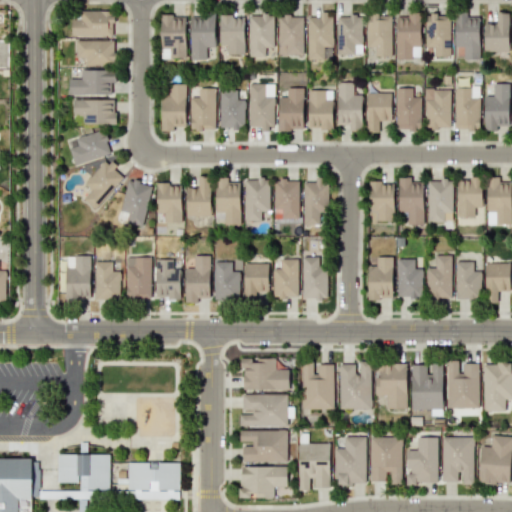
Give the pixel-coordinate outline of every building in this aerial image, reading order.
[(70,35),(112,36),(113,11),(80,10),(79,20),(71,19),(70,35)] [(395,16),(395,57),(419,58),(420,11),(407,11),(407,16),(395,16)] [(508,12),(496,12),(495,23),(483,22),(483,51),(507,51),(508,12)] [(424,47),(433,47),(433,56),(449,57),(450,13),(425,13),(424,47)] [(248,56),(265,56),(265,47),(272,47),(272,14),(248,14),(248,56)] [(322,58),(322,46),(332,46),(331,14),(306,14),(307,59),(322,58)] [(337,14),(336,54),(360,54),(361,15),(337,14)] [(366,14),(365,47),(374,47),(374,56),(390,56),(390,14),(366,14)] [(463,58),(478,58),(479,18),(466,18),(467,14),(454,14),(453,46),(463,47),(463,58)] [(185,57),(184,15),(159,15),(160,57),(185,57)] [(243,54),(244,15),(219,15),(218,44),(226,44),(226,54),(243,54)] [(189,58),(205,59),(205,46),(214,46),(214,16),(189,16),(189,58)] [(302,54),(302,16),(277,16),(277,44),(285,45),(284,54),(302,54)] [(85,65),(113,64),(113,39),(75,40),(75,57),(85,57),(85,65)] [(68,78),(68,94),(110,95),(110,82),(115,82),(115,70),(80,69),(80,78),(68,78)] [(361,94),(352,94),(351,81),(336,82),(337,124),(349,124),(349,128),(361,128),(361,94)] [(184,126),(185,84),(160,83),(160,130),(173,130),(173,126),(184,126)] [(264,83),(248,83),(247,126),(261,126),(261,130),(273,130),(274,95),(264,95),(264,83)] [(483,95),(483,130),(496,130),(496,126),(508,126),(508,83),(492,83),(492,95),(483,95)] [(478,86),(453,86),(454,129),(479,129),(478,86)] [(197,97),(190,97),(189,129),(214,130),(214,87),(197,87),(197,97)] [(278,96),(277,129),(302,129),(302,87),(286,87),(286,96),(278,96)] [(395,130),(419,130),(420,96),(411,96),(412,87),(395,87),(395,130)] [(450,128),(449,88),(423,89),(424,128),(450,128)] [(236,89),(219,89),(219,127),(243,128),(244,99),(236,99),(236,89)] [(331,128),(332,90),(307,90),(307,128),(331,128)] [(391,92),(366,92),(365,131),(378,132),(378,120),(390,120),(391,92)] [(82,115),(82,123),(113,124),(114,99),(72,98),(72,114),(82,115)] [(73,164),(110,153),(103,130),(75,138),(77,145),(68,148),(73,164)] [(93,209),(124,176),(106,159),(84,183),(90,189),(82,198),(93,209)] [(185,187),(185,215),(209,215),(209,176),(197,176),(197,187),(185,187)] [(511,224),(510,181),(498,182),(498,176),(485,176),(486,225),(511,224)] [(239,224),(238,182),(227,182),(227,177),(214,177),(215,212),(223,211),(223,224),(239,224)] [(267,211),(268,178),(244,177),(243,220),(260,220),(260,211),(267,211)] [(422,224),(422,181),(410,181),(410,177),(398,177),(397,212),(406,212),(406,224),(422,224)] [(481,207),(480,178),(456,179),(457,217),(474,216),(473,207),(481,207)] [(151,185),(127,179),(117,220),(141,226),(151,185)] [(280,218),(297,218),(298,180),(273,179),(273,210),(280,210),(280,218)] [(393,181),(368,180),(368,221),(392,221),(393,181)] [(427,221),(442,221),(442,209),(451,209),(452,180),(427,180),(427,221)] [(326,224),(327,182),(303,181),(302,224),(326,224)] [(155,213),(163,213),(163,222),(181,222),(180,182),(155,182),(155,213)] [(450,254),(434,254),(434,267),(426,267),(426,298),(451,298),(450,254)] [(65,255),(64,298),(89,298),(89,255),(65,255)] [(208,255),(192,255),(192,267),(183,267),(184,302),(197,302),(197,295),(209,295),(208,255)] [(301,256),(302,298),(325,297),(324,255),(301,256)] [(124,297),(149,298),(150,256),(126,256),(124,297)] [(392,256),(375,256),(375,266),(367,265),(366,298),(390,299),(392,256)] [(296,258),(279,258),(280,268),(271,268),(272,297),(297,297),(296,258)] [(396,297),(421,296),(420,268),(413,268),(413,258),(396,259),(396,297)] [(171,259),(154,259),(155,298),(179,297),(179,268),(171,268),(171,259)] [(93,260),(94,296),(119,296),(118,260),(93,260)] [(480,298),(478,270),(473,271),(472,260),(454,261),(456,299),(480,298)] [(238,270),(231,270),(231,261),(213,261),(213,298),(238,297),(238,270)] [(267,291),(267,262),(242,263),(243,298),(255,298),(255,291),(267,291)] [(509,290),(509,262),(484,262),(485,301),(497,301),(496,290),(509,290)] [(242,390),(288,389),(288,369),(274,369),(274,357),(241,358),(242,390)] [(477,362),(462,362),(462,372),(457,372),(457,360),(446,360),(446,408),(478,407),(477,362)] [(332,363),(317,363),(317,374),(312,374),(311,361),(300,361),(301,409),(333,408),(332,363)] [(339,408),(370,408),(370,361),(357,361),(357,363),(338,363),(339,408)] [(442,408),(441,362),(431,362),(431,373),(426,373),(425,364),(410,364),(410,408),(442,408)] [(406,363),(374,363),(375,395),(385,395),(385,408),(406,408),(406,363)] [(482,410),(503,410),(503,398),(511,398),(511,363),(482,364),(482,410)] [(238,425),(286,425),(285,393),(241,394),(241,412),(238,412),(238,425)] [(239,429),(239,441),(250,441),(250,445),(241,445),(241,461),(285,461),(286,430),(239,429)] [(480,445),(478,482),(509,483),(511,435),(490,435),(489,446),(480,445)] [(364,436),(343,436),(343,447),(333,447),(334,483),(365,483),(364,436)] [(369,436),(369,481),(385,480),(385,472),(389,472),(389,483),(401,483),(400,436),(369,436)] [(416,436),(416,450),(406,450),(406,473),(405,473),(405,483),(436,483),(437,436),(416,436)] [(472,436),(441,436),(441,481),(456,481),(457,471),(461,472),(461,483),(472,483),(472,436)] [(310,487),(328,487),(329,442),(298,442),(297,490),(310,490),(310,487)] [(55,455),(109,455),(109,491),(79,491),(79,485),(55,485),(55,455)] [(0,511),(0,459),(30,459),(30,501),(16,501),(16,511),(0,511)] [(126,464),(178,463),(178,491),(126,492),(126,464)] [(240,466),(239,497),(249,497),(249,496),(272,497),(273,486),(286,486),(286,466),(240,466)]
